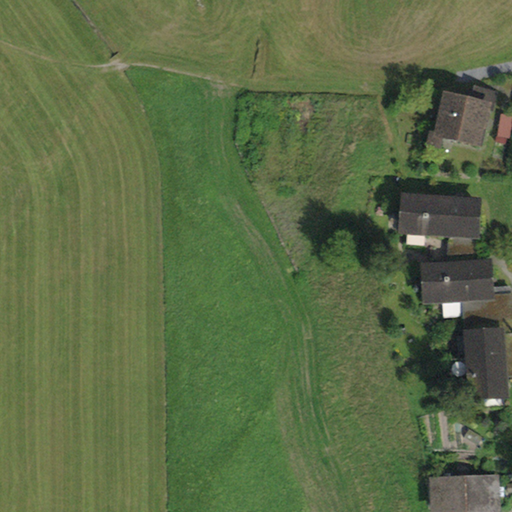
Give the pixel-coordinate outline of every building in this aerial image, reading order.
[(443,137),(479,145),(488,108),(493,109),(496,95),(477,91),(473,105),(446,99),(438,136),(431,134),(428,146),(440,149),(443,137)] [(511,117),(502,116),(500,132),(510,134),(511,122),(511,117)] [(427,234),(427,236),(450,238),(475,239),(477,204),(443,202),(443,200),(432,199),(431,202),(405,200),(403,232),(427,234)] [(457,252),(476,253),(475,239),(450,238),(447,266),(455,265),(457,252)] [(442,301),(443,305),(465,303),(465,300),(489,298),(489,291),(487,266),(477,266),(476,253),(457,252),(455,265),(447,266),(447,268),(425,270),(427,302),(442,301)] [(506,302),(511,302),(510,289),(489,291),(489,298),(506,297),(506,302)] [(500,334),(501,336),(511,335),(511,316),(511,302),(506,302),(506,297),(489,298),(465,300),(465,303),(468,337),(500,334)] [(472,394),(504,392),(501,336),(500,334),(468,337),(457,338),(458,355),(469,354),(472,394)] [(444,511),(455,511),(498,511),(497,478),(433,482),(434,511),(444,511)]
